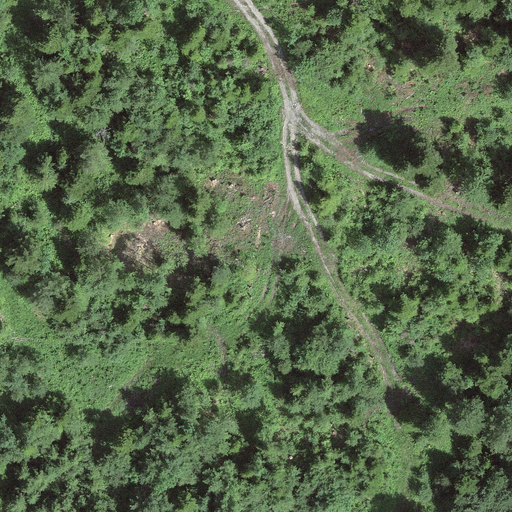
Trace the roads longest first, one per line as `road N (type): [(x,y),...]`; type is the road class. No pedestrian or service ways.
road 1 (track): [(241,0),(266,33),(311,130),(346,158),(489,222)]
road 2 (track): [(387,370),(295,186),(291,100)]
